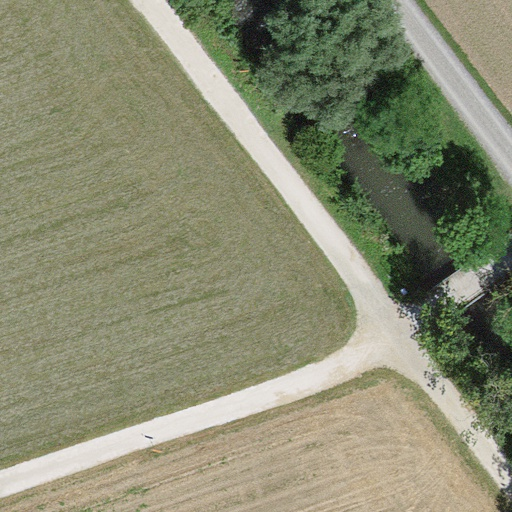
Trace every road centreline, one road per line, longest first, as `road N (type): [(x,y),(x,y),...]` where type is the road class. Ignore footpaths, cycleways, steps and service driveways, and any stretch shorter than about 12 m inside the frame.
road 1 (track): [(511,253),(344,364),(0,485)]
road 2 (track): [(394,335),(138,0)]
road 3 (track): [(511,164),(386,0)]
road 4 (track): [(394,335),(511,494)]
